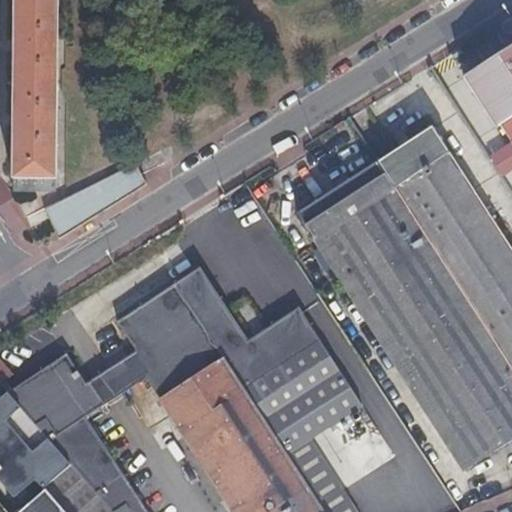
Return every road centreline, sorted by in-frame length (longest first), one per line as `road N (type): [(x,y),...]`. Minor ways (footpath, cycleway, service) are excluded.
road 1 (residential): [(490,0),(0,305)]
road 2 (unknown): [(405,52),(511,217)]
